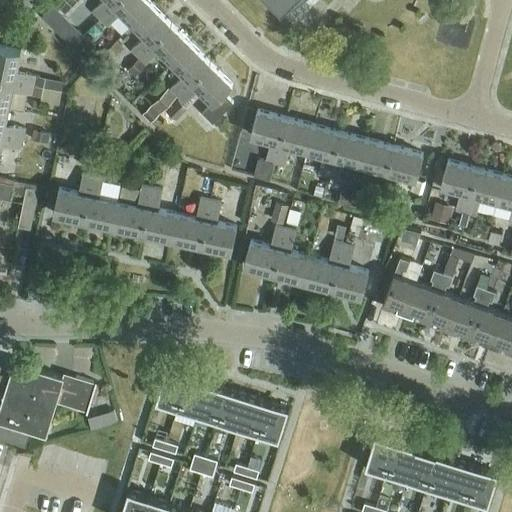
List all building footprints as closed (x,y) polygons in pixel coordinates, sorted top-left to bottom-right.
[(93,12),(100,19),(119,0),(107,0),(103,5),(101,4),(93,12)] [(120,11),(134,24),(153,5),(147,0),(119,0),(100,19),(108,26),(116,18),(114,17),(120,11)] [(264,0),(282,17),(288,15),(292,12),(296,9),(299,7),(302,4),(304,2),(306,0),(264,0)] [(132,51),(139,58),(172,24),(153,5),(134,24),(148,38),(142,44),(140,43),(132,51)] [(47,23),(59,12),(53,6),(42,18),(47,23)] [(159,49),(173,63),(192,44),(172,24),(139,58),(140,59),(146,65),(155,57),(153,55),(159,49)] [(71,47),(83,36),(77,30),(66,42),(71,47)] [(178,96),(211,63),(192,44),(173,63),(187,77),(181,83),(179,81),(171,89),(178,96)] [(0,46),(0,78),(35,85),(37,75),(26,73),(25,75),(17,73),(22,51),(0,46)] [(140,59),(128,70),(135,77),(146,65),(140,59)] [(233,85),(211,63),(178,96),(179,98),(185,104),(194,95),(192,94),(198,88),(213,103),(203,113),(213,124),(234,103),(225,94),(233,85)] [(0,78),(0,106),(10,108),(14,89),(22,91),(21,93),(33,95),(35,85),(0,78)] [(43,87),(35,85),(33,95),(41,97),(43,87)] [(151,123),(177,97),(170,90),(169,88),(142,115),(151,123)] [(175,121),(189,107),(185,104),(179,98),(166,111),(175,121)] [(0,106),(0,134),(23,139),(26,129),(14,127),(14,129),(5,127),(10,108),(0,106)] [(266,160),(276,163),(288,117),(258,109),(251,135),(273,141),(271,149),(269,149),(266,160)] [(289,145),(308,150),(315,125),(288,117),(276,163),(286,165),(289,154),(287,154),(289,145)] [(319,174),(329,177),(341,132),(315,125),(308,150),(327,155),(324,164),(322,163),(319,174)] [(50,134),(34,131),(32,140),(48,143),(50,134)] [(342,160),(361,165),(368,139),(341,132),(329,177),(339,179),(342,168),(340,168),(342,160)] [(23,139),(0,134),(0,152),(2,143),(10,145),(10,147),(21,149),(23,139)] [(95,164),(100,137),(85,134),(80,161),(95,164)] [(373,188),(382,191),(394,146),(368,139),(361,165),(380,170),(378,178),(376,177),(373,188)] [(421,165),(424,154),(394,146),(382,191),(392,194),(395,182),(393,182),(395,174),(416,179),(417,179),(418,177),(421,165)] [(457,210),(466,213),(478,168),(448,160),(442,186),(464,191),(462,200),(460,199),(457,210)] [(479,196),(498,200),(505,175),(478,168),(466,213),(476,215),(479,204),(477,204),(479,196)] [(122,187),(138,190),(141,174),(126,170),(122,187)] [(54,214),(84,220),(94,175),(84,172),(82,184),(84,184),(82,193),(60,188),(54,214)] [(84,220),(114,227),(119,201),(98,196),(100,188),(102,188),(104,177),(94,175),(84,220)] [(511,215),(510,224),(511,224),(511,176),(505,175),(498,200),(511,204),(511,215)] [(424,192),(427,179),(418,177),(417,179),(416,179),(413,190),(424,192)] [(0,198),(11,200),(14,185),(0,182),(0,198)] [(114,227),(143,233),(153,187),(143,185),(141,196),(143,197),(141,205),(119,201),(114,227)] [(143,233),(173,239),(178,213),(157,209),(159,200),(161,201),(163,189),(153,187),(143,233)] [(321,198),(323,188),(316,187),(314,196),(321,198)] [(338,203),(349,206),(353,190),(342,187),(338,203)] [(24,203),(19,227),(31,229),(39,191),(27,188),(24,203)] [(173,239),(202,246),(212,200),(202,198),(200,209),(202,209),(200,218),(178,213),(173,239)] [(212,200),(202,246),(232,252),(238,226),(216,221),(217,213),(219,213),(222,202),(212,200)] [(271,221),(284,224),(289,206),(276,203),(271,221)] [(447,223),(451,209),(435,205),(431,219),(447,223)] [(343,238),(346,227),(339,225),(336,236),(343,238)] [(245,266),(275,273),(287,228),(277,226),(274,237),(276,237),(274,246),(252,240),(245,266)] [(275,273),(304,281),(311,255),(289,250),(292,241),(294,242),(297,231),(287,228),(275,273)] [(401,240),(417,245),(420,233),(404,228),(401,240)] [(499,246),(502,234),(490,231),(488,243),(499,246)] [(304,281),(333,289),(345,244),(335,241),(332,252),(334,253),(332,261),(311,255),(304,281)] [(345,244),(333,289),(363,297),(369,271),(347,265),(349,257),(352,257),(354,246),(345,244)] [(383,305),(406,313),(417,283),(401,277),(403,271),(408,273),(412,262),(400,258),(383,305)] [(497,261),(495,268),(500,270),(504,267),(505,263),(497,261)] [(406,313),(427,321),(444,274),(434,271),(430,281),(433,282),(431,288),(417,283),(406,313)] [(427,321),(448,329),(460,298),(444,292),(446,286),(450,288),(454,278),(444,274),(427,321)] [(448,329),(470,337),(487,290),(486,289),(490,277),(482,274),(474,297),(477,298),(475,303),(460,298),(448,329)] [(470,337),(491,344),(502,314),(487,309),(489,303),(493,304),(497,293),(487,290),(470,337)] [(511,317),(502,314),(491,344),(511,351),(511,317)] [(95,383),(76,377),(75,381),(11,361),(8,374),(0,371),(0,435),(25,443),(29,429),(44,434),(55,400),(87,410),(95,383)] [(166,369),(156,402),(177,408),(187,376),(166,369)] [(187,376),(177,408),(197,414),(207,382),(187,376)] [(207,382),(197,414),(218,421),(227,389),(207,382)] [(227,389),(218,421),(238,427),(248,395),(227,389)] [(248,395),(238,427),(258,433),(268,401),(248,395)] [(268,401),(258,433),(279,440),(289,408),(268,401)] [(122,407),(94,412),(97,424),(125,420),(122,407)] [(375,435),(365,467),(387,473),(397,441),(375,435)] [(155,438),(153,446),(164,449),(167,442),(155,438)] [(397,441),(387,473),(407,480),(417,447),(397,441)] [(167,442),(164,449),(176,453),(178,445),(167,442)] [(417,447),(407,480),(427,486),(437,454),(417,447)] [(151,452),(148,459),(160,463),(162,455),(151,452)] [(193,458),(192,461),(204,465),(206,457),(195,454),(193,458)] [(437,454),(427,486),(447,492),(457,460),(437,454)] [(162,455),(160,463),(171,466),(174,459),(162,455)] [(206,457),(204,465),(215,469),(216,466),(218,461),(206,457)] [(457,460),(447,492),(467,498),(477,466),(457,460)] [(191,464),(190,469),(201,473),(204,465),(192,461),(191,464)] [(236,463),(234,471),(245,475),(248,467),(236,463)] [(204,465),(201,473),(213,476),(214,471),(215,469),(204,465)] [(477,466),(467,498),(489,505),(499,473),(477,466)] [(248,467),(245,475),(257,478),(259,470),(248,467)] [(232,477),(229,485),(241,488),(243,480),(232,477)] [(243,480),(241,488),(252,492),(255,484),(243,480)] [(128,490),(121,511),(144,511),(150,497),(128,490)] [(150,497),(144,511),(166,511),(170,503),(150,497)] [(170,503),(166,511),(189,511),(190,509),(170,503)]
